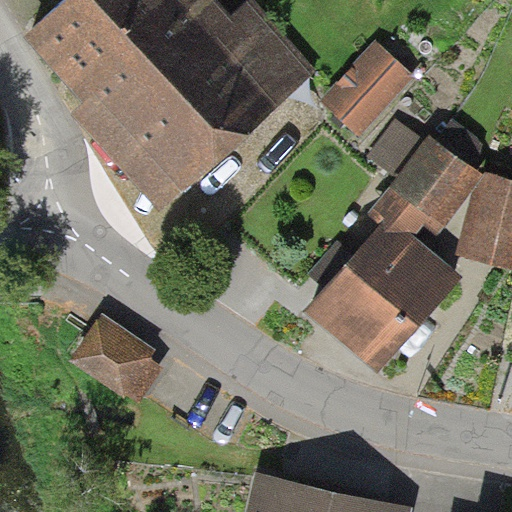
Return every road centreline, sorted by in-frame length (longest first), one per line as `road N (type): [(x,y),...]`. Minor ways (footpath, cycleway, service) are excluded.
road 1 (unclassified): [(141,280),(297,385),(388,426),(511,444)]
road 2 (residential): [(49,230),(35,124),(0,64)]
